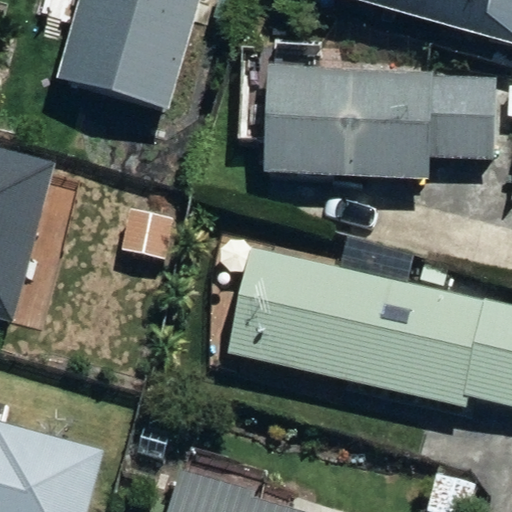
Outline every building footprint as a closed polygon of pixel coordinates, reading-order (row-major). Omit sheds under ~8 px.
[(84,0),(57,95),(166,125),(200,0),(84,0)] [(220,0),(213,28),(235,34),(244,2),(238,0),(220,0)] [(511,0),(334,0),(332,9),(511,58),(511,0)] [(266,189),(427,193),(429,169),(490,172),(492,89),(270,82),(266,189)] [(464,409),(511,419),(511,318),(252,262),(228,370),(462,420),(464,409)] [(136,460),(163,466),(169,440),(144,434),(136,460)] [(0,511),(87,511),(100,467),(0,439),(0,511)] [(429,511),(469,511),(473,497),(437,486),(429,511)] [(174,511),(252,511),(253,506),(181,487),(174,511)]
